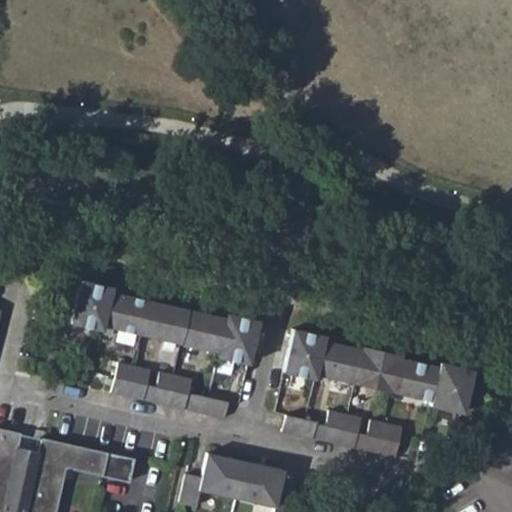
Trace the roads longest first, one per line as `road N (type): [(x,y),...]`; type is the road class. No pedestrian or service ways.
road 1 (tertiary): [(511,280),(0,156)]
road 2 (tertiary): [(0,200),(511,317)]
